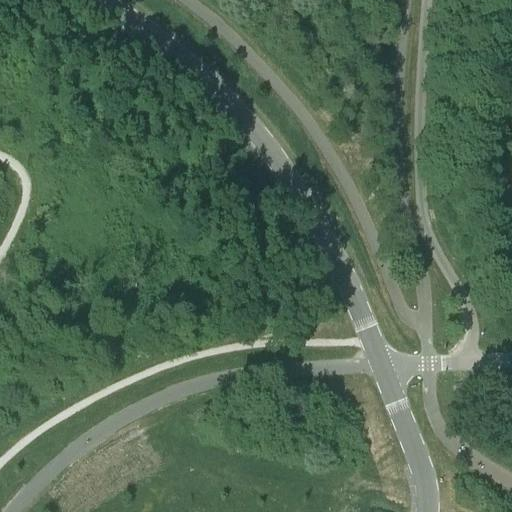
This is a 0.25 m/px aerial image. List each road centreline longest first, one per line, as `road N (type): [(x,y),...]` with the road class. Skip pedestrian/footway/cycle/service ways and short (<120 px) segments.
road 1 (unknown): [(453,511),(113,425),(80,402),(0,378)]
road 2 (tertiary): [(381,364),(339,263),(273,157),(183,62),(96,0)]
road 3 (tertiary): [(427,511),(420,455),(381,364)]
road 4 (unclassified): [(381,364),(511,364)]
